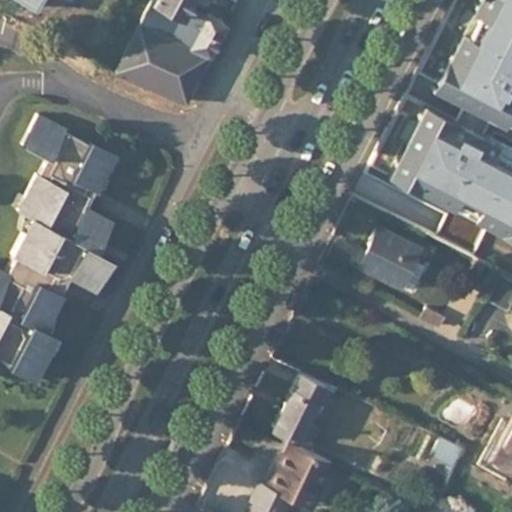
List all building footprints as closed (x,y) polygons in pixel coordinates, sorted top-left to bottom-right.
[(6,0),(25,11),(32,0),(56,0),(62,4),(64,0),(6,0)] [(184,101),(208,53),(169,37),(181,15),(152,0),(151,0),(113,73),(184,101)] [(152,0),(181,15),(186,5),(184,4),(186,0),(152,0)] [(511,0),(450,0),(415,68),(452,86),(449,93),(511,125),(511,0)] [(208,53),(224,22),(206,12),(205,15),(186,5),(181,15),(169,37),(208,53)] [(511,146),(404,91),(368,161),(511,234),(511,146)] [(62,274),(89,288),(105,256),(95,250),(109,221),(82,206),(90,189),(94,191),(113,154),(88,141),(86,143),(59,129),(61,126),(34,113),(17,147),(42,161),(34,176),(31,174),(12,212),(25,219),(6,258),(8,259),(0,274),(0,355),(4,357),(3,361),(29,373),(49,335),(36,329),(56,292),(53,291),(62,274)] [(410,260),(416,247),(375,227),(365,245),(375,250),(365,271),(396,287),(397,285),(410,260)] [(375,250),(365,245),(355,266),(365,271),(375,250)] [(410,260),(397,285),(410,292),(423,266),(410,260)] [(417,318),(435,327),(439,318),(422,309),(417,318)] [(326,383),(299,371),(270,428),(299,443),(308,448),(318,428),(307,423),(326,383)] [(511,420),(491,460),(511,470),(511,420)] [(270,486),(292,497),(305,504),(309,497),(314,500),(314,499),(332,464),(290,444),(284,456),(281,463),(276,460),(269,474),(275,477),(270,486)] [(279,452),(276,460),(281,463),(284,456),(279,452)] [(196,505),(209,511),(213,511),(228,482),(235,485),(235,487),(255,497),(251,507),(259,511),(284,511),(292,497),(270,486),(263,483),(218,461),(196,505)] [(269,474),(263,483),(270,486),(275,477),(269,474)] [(309,497),(305,504),(311,506),(314,500),(309,497)]
